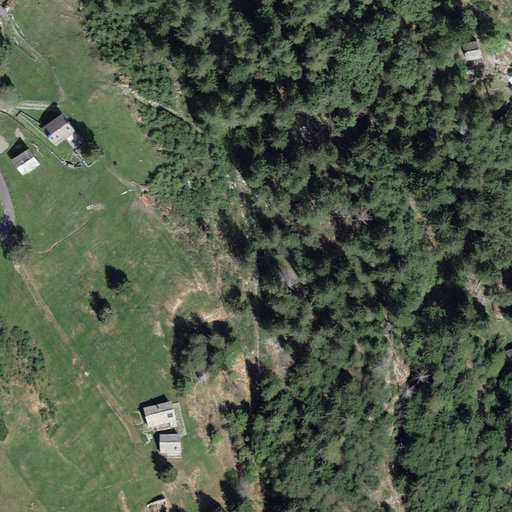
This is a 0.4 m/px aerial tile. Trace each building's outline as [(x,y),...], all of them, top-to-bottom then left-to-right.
[(341,14),(326,22),(334,37),(349,30),(341,14)] [(477,40),(462,44),(467,61),(482,57),(477,40)] [(484,58),(466,62),(468,75),(487,71),(484,58)] [(372,91),(357,95),(361,110),(376,106),(372,91)] [(76,130),(63,112),(42,127),(55,144),(76,130)] [(40,163),(28,147),(10,159),(22,175),(40,163)] [(511,370),(511,350),(497,353),(501,372),(511,370)] [(171,403),(143,409),(148,429),(175,423),(171,403)] [(179,455),(179,436),(159,435),(159,455),(179,455)] [(167,511),(164,502),(146,508),(147,511),(167,511)]
